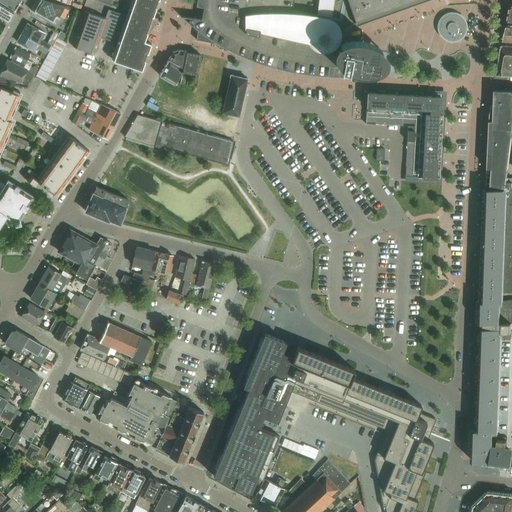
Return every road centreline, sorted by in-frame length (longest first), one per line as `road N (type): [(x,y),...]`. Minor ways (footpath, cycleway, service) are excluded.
road 1 (residential): [(455,397),(478,97)]
road 2 (residential): [(64,213),(167,42),(173,0)]
road 3 (residential): [(455,397),(328,326),(308,302),(305,276),(271,271)]
road 4 (residential): [(190,482),(271,271)]
road 5 (residential): [(190,482),(48,406),(45,396),(69,351)]
road 6 (residential): [(271,271),(128,234)]
road 7 (residential): [(69,351),(128,234)]
